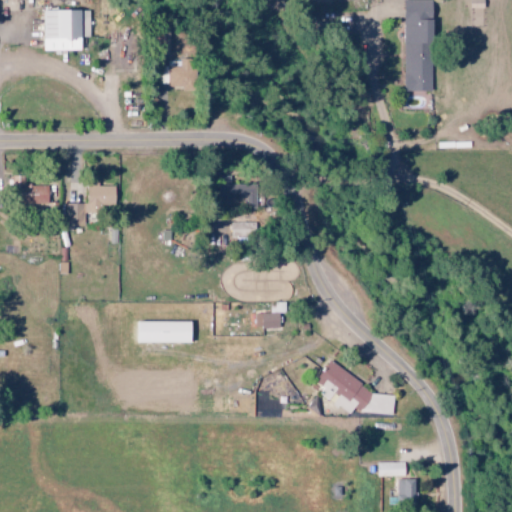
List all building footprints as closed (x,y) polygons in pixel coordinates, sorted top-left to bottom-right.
[(434,90),(433,0),(405,0),(406,91),(434,90)] [(89,37),(89,10),(44,10),(44,50),(83,50),(83,37),(89,37)] [(134,35),(111,35),(110,68),(133,68),(134,35)] [(169,89),(196,89),(197,59),(181,59),(181,67),(169,66),(169,89)] [(50,186),(28,185),(27,204),(49,204),(50,186)] [(116,186),(88,185),(88,203),(67,203),(67,224),(84,225),(84,213),(103,213),(103,205),(116,205),(116,186)] [(256,186),(237,185),(237,206),(256,207),(256,186)] [(231,238),(256,238),(256,223),(232,222),(231,238)] [(285,313),(284,302),(270,303),(270,314),(255,314),(255,328),(279,327),(279,313),(285,313)] [(193,322),(135,322),(135,343),(193,343),(193,322)] [(394,396),(379,394),(330,362),(316,383),(321,386),(320,396),(340,408),(341,408),(350,415),(354,410),(364,411),(373,413),(393,415),(394,396)] [(212,414),(232,413),(232,395),(212,395),(212,414)] [(377,463),(378,477),(405,476),(405,462),(377,463)] [(398,504),(414,504),(414,479),(397,479),(398,504)]
